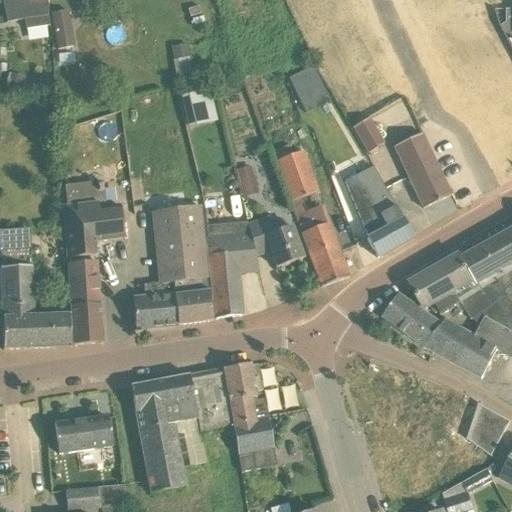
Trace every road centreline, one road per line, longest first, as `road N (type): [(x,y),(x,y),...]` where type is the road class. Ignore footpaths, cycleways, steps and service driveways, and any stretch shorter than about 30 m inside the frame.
road 1 (residential): [(13,377),(312,337)]
road 2 (residential): [(379,0),(433,115),(460,133),(500,211)]
road 3 (tertiary): [(312,337),(367,289),(500,211)]
road 4 (residential): [(511,412),(381,349),(312,337)]
road 5 (tertiary): [(363,511),(312,337)]
road 6 (residential): [(24,511),(13,377)]
